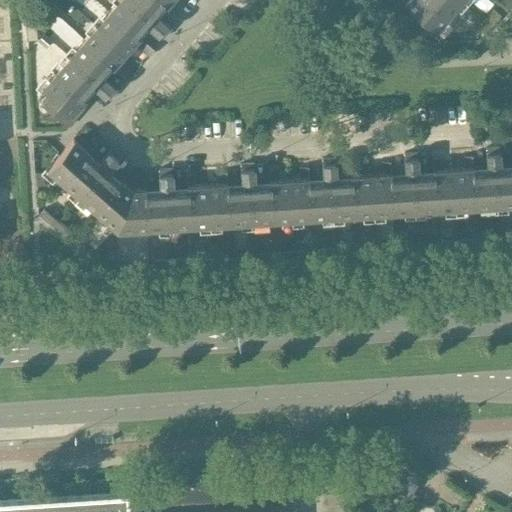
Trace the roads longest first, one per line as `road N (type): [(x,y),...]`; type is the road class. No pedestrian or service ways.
road 1 (residential): [(511,130),(141,152),(111,123),(220,0)]
road 2 (secondary): [(511,322),(0,352)]
road 3 (secondary): [(0,418),(511,390)]
